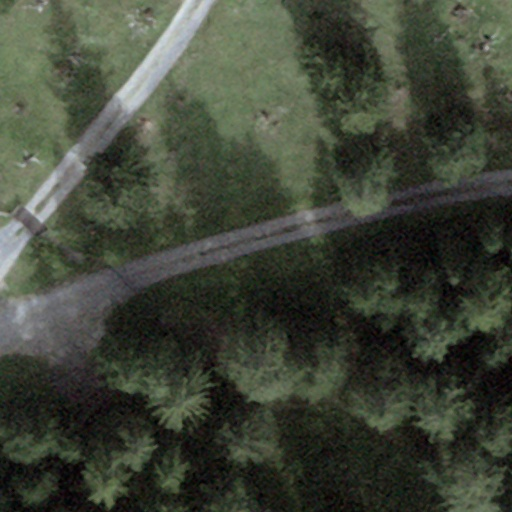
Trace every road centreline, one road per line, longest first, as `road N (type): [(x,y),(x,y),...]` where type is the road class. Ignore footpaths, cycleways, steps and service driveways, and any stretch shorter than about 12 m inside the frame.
road 1 (track): [(0,326),(171,271),(468,200),(511,200)]
road 2 (track): [(0,263),(165,59),(201,0)]
